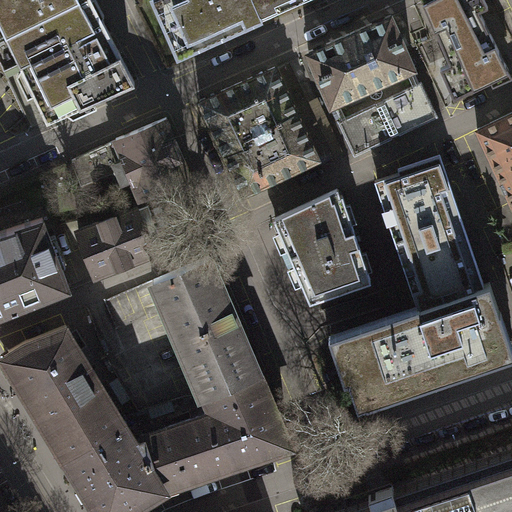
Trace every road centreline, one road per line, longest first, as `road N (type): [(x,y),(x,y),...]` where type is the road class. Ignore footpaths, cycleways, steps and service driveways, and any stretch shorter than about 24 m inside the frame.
road 1 (residential): [(511,96),(229,227)]
road 2 (residential): [(229,227),(329,460)]
road 3 (residential): [(229,227),(0,329)]
road 4 (residential): [(172,89),(367,0)]
road 5 (residential): [(329,460),(511,400)]
road 6 (residential): [(0,168),(158,95)]
road 7 (residential): [(174,511),(329,460)]
road 8 (residential): [(172,89),(229,227)]
